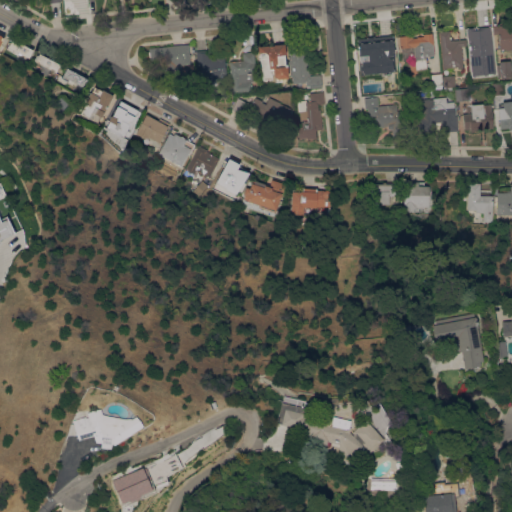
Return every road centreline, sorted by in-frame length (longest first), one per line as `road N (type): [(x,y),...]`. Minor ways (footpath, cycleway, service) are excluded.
road 1 (residential): [(511,167),(309,168),(269,157),(0,10)]
road 2 (residential): [(172,511),(246,443),(252,410),(233,411),(82,478),(40,511)]
road 3 (residential): [(411,0),(52,37)]
road 4 (residential): [(353,166),(335,0)]
